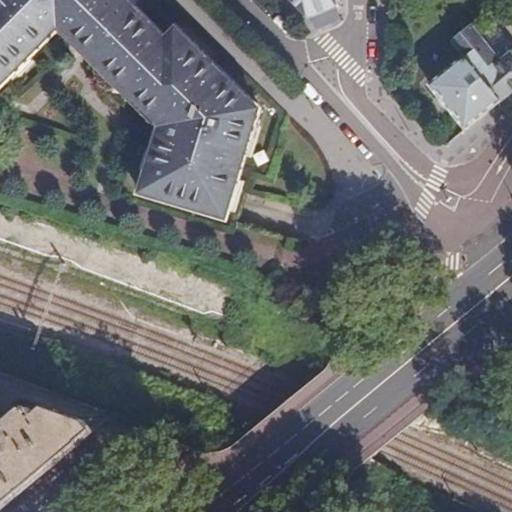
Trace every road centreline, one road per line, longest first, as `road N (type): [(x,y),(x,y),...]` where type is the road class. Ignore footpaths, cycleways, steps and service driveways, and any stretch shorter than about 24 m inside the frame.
road 1 (primary): [(468,289),(185,511)]
road 2 (primary): [(263,511),(474,333)]
road 3 (tertiary): [(292,58),(400,189)]
road 4 (tertiary): [(425,167),(357,98),(353,40)]
road 5 (residential): [(27,511),(127,429)]
